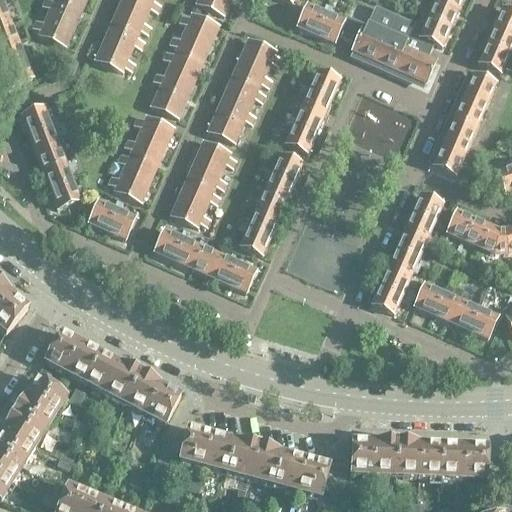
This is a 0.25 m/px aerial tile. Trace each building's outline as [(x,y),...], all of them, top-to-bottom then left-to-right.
[(81,15),(87,0),(54,0),(54,2),(81,15)] [(160,10),(152,7),(154,3),(147,0),(122,0),(120,5),(131,9),(128,16),(145,23),(149,14),(156,17),(160,10)] [(223,20),(231,0),(190,0),(190,1),(197,5),(195,8),(223,20)] [(457,14),(463,0),(436,0),(435,5),(457,14)] [(71,37),(79,18),(81,15),(54,2),(52,6),(45,3),(41,10),(49,14),(47,18),(63,26),(61,32),(71,37)] [(145,23),(128,16),(131,9),(120,5),(111,27),(138,40),(139,36),(147,39),(150,32),(143,29),(145,23)] [(449,33),(457,14),(435,5),(427,23),(449,33)] [(0,29),(10,26),(3,7),(0,8),(0,29)] [(315,39),(325,17),(306,9),(297,31),(315,39)] [(429,57),(433,48),(419,41),(419,40),(415,38),(410,36),(414,28),(374,10),(367,27),(372,29),(366,41),(359,38),(355,47),(351,55),(425,88),(434,66),(427,62),(429,57)] [(511,38),(511,16),(502,12),(494,31),(511,38)] [(333,47),(337,39),(343,25),(325,17),(315,39),(333,47)] [(372,29),(367,27),(346,17),(343,25),(337,39),(355,47),(359,38),(366,41),(372,29)] [(71,37),(61,32),(63,26),(47,18),(42,28),(35,25),(32,32),(39,36),(38,39),(65,51),(71,37)] [(202,67),(218,31),(190,19),(189,23),(182,19),(178,27),(186,30),(179,45),(172,41),(169,49),(176,52),(174,55),(202,67)] [(441,51),(449,33),(427,23),(419,40),(419,41),(433,48),(441,51)] [(0,51),(17,44),(10,26),(0,29),(0,51)] [(136,43),(138,40),(111,27),(101,49),(112,54),(115,48),(131,55),(133,51),(140,54),(144,46),(136,43)] [(508,59),(511,48),(511,38),(494,31),(486,49),(508,59)] [(24,63),(17,44),(0,51),(0,66),(2,72),(24,63)] [(263,82),(270,68),(277,71),(280,63),(273,60),(275,56),(247,44),(231,82),(258,93),(260,89),(267,93),(271,85),(263,82)] [(127,65),(131,55),(115,48),(112,54),(101,49),(94,64),(122,76),(123,73),(131,76),(134,69),(127,65)] [(500,77),(508,59),(486,49),(478,67),(500,77)] [(195,83),(202,67),(174,55),(173,59),(166,56),(162,64),(169,67),(165,78),(181,85),(184,78),(195,83)] [(32,82),(24,63),(2,72),(9,90),(32,82)] [(330,103),(339,85),(316,75),(308,93),(330,103)] [(177,123),(195,83),(184,78),(181,85),(165,78),(163,81),(156,78),(153,86),(160,89),(150,111),(177,123)] [(484,112),(495,88),(473,78),(462,102),(484,112)] [(257,97),(258,93),(231,82),(221,103),(232,108),(236,100),(252,107),(253,104),(261,107),(264,100),(257,97)] [(314,140),(330,103),(308,93),(292,130),(314,140)] [(247,119),(252,107),(236,100),(232,108),(221,103),(215,118),(242,130),(244,126),(251,129),(254,122),(247,119)] [(475,134),(484,112),(462,102),(453,124),(475,134)] [(50,130),(43,112),(21,120),(28,139),(50,130)] [(234,148),(242,130),(215,118),(207,136),(234,148)] [(156,171),(173,134),(145,122),(144,125),(136,122),(133,130),(140,133),(134,147),(127,144),(123,152),(131,155),(129,159),(156,171)] [(465,156),(475,134),(453,124),(443,146),(465,156)] [(65,168),(58,149),(50,130),(28,139),(42,176),(65,168)] [(306,158),(314,140),(292,130),(284,148),(306,158)] [(454,179),(465,156),(443,146),(432,170),(454,179)] [(218,184),(224,170),(232,173),(235,165),(228,162),(229,159),(202,147),(186,183),(213,195),(215,192),(222,195),(225,187),(218,184)] [(140,207),(156,171),(129,159),(128,162),(120,159),(117,166),(124,169),(118,184),(111,181),(107,188),(115,191),(113,195),(140,207)] [(293,187),(301,169),(280,159),(271,177),(293,187)] [(72,186),(65,168),(42,176),(50,195),(72,186)] [(511,196),(511,170),(496,176),(505,199),(511,196)] [(285,205),(293,187),(271,177),(263,196),(285,205)] [(202,221),(208,206),(215,210),(219,202),(212,199),(213,195),(186,183),(170,220),(197,232),(199,228),(206,232),(209,224),(202,221)] [(79,205),(72,186),(50,195),(57,214),(79,205)] [(269,242),(285,205),(263,196),(247,232),(269,242)] [(433,227),(441,209),(419,199),(411,217),(433,227)] [(106,235),(116,214),(98,205),(88,227),(106,235)] [(124,244),(134,222),(116,214),(106,235),(124,244)] [(480,252),(489,230),(456,215),(446,237),(480,252)] [(417,263),(433,227),(411,217),(395,254),(417,263)] [(511,256),(511,230),(503,234),(499,234),(489,230),(480,252),(493,258),(507,258),(511,256)] [(261,260),(269,242),(247,232),(239,251),(261,260)] [(172,264),(182,243),(163,234),(154,256),(172,264)] [(190,273),(200,251),(182,243),(172,264),(190,273)] [(209,281),(218,259),(200,251),(190,273),(209,281)] [(401,300),(417,263),(395,254),(379,290),(401,300)] [(227,289),(237,267),(218,259),(209,281),(227,289)] [(245,297),(255,275),(237,267),(227,289),(245,297)] [(0,308),(12,293),(5,287),(2,291),(0,288),(0,308)] [(432,319),(442,297),(423,288),(414,310),(432,319)] [(393,318),(401,300),(379,290),(371,309),(393,318)] [(0,333),(5,338),(27,311),(17,303),(20,299),(12,293),(0,308),(0,333)] [(469,335),(478,313),(442,297),(432,319),(469,335)] [(487,343),(497,321),(478,313),(469,335),(487,343)] [(64,377),(82,343),(74,339),(72,343),(60,336),(44,367),(64,377)] [(87,383),(100,358),(88,351),(90,347),(82,343),(64,377),(78,385),(80,380),(87,383)] [(104,398),(122,364),(114,360),(112,364),(100,358),(87,383),(93,387),(90,391),(104,398)] [(126,404),(140,379),(128,372),(130,368),(122,364),(104,398),(118,406),(120,401),(126,404)] [(50,379),(41,373),(38,378),(46,384),(50,379)] [(144,419),(162,385),(153,381),(151,385),(140,379),(126,404),(131,407),(129,411),(144,419)] [(66,402),(35,383),(29,392),(25,390),(20,398),(55,419),(66,402)] [(164,430),(180,400),(168,393),(170,389),(162,385),(144,419),(164,430)] [(74,407),(80,397),(75,394),(72,400),(70,405),(74,407)] [(78,410),(84,399),(80,397),(74,407),(78,410)] [(55,419),(20,398),(15,406),(19,408),(13,417),(40,434),(43,428),(47,431),(55,419)] [(37,439),(40,434),(13,417),(7,426),(4,424),(0,429),(0,432),(33,454),(41,441),(37,439)] [(88,428),(77,423),(75,428),(86,433),(88,428)] [(86,433),(75,428),(73,433),(84,437),(86,433)] [(33,454),(0,432),(0,456),(18,468),(21,463),(25,465),(33,454)] [(203,471),(211,438),(190,433),(187,435),(185,441),(180,440),(176,455),(181,456),(179,465),(203,471)] [(226,477),(235,443),(226,440),(226,442),(211,438),(203,471),(226,477)] [(89,452),(93,443),(87,441),(84,450),(89,452)] [(372,480),(374,441),(365,441),(365,445),(351,445),(350,479),(372,480)] [(395,477),(396,447),(383,446),(383,442),(374,441),(372,480),(388,481),(388,477),(395,477)] [(249,484),(258,451),(243,447),(244,445),(235,443),(226,477),(249,484)] [(417,482),(419,443),(410,443),(410,447),(396,447),(395,477),(402,477),(402,481),(417,482)] [(440,479),(441,449),(428,448),(428,444),(419,443),(417,482),(432,483),(433,479),(440,479)] [(462,484),(464,445),(455,445),(454,449),(441,449),(440,479),(447,479),(447,483),(462,484)] [(485,485),(486,451),(473,450),(473,446),(464,445),(462,484),(462,489),(474,490),(474,484),(485,485)] [(273,490),(282,455),(273,453),(272,455),(258,451),(249,484),(273,490)] [(296,496),(305,463),(290,459),(291,457),(282,455),(273,490),(296,496)] [(14,474),(18,468),(0,456),(0,480),(11,488),(18,476),(14,474)] [(122,471),(127,460),(122,458),(117,469),(122,471)] [(72,465),(61,460),(59,465),(70,469),(72,465)] [(96,473),(101,462),(96,460),(92,471),(96,473)] [(127,473),(131,462),(127,460),(122,471),(127,473)] [(101,475),(105,464),(101,462),(96,473),(101,475)] [(162,484),(169,467),(159,463),(152,480),(162,484)] [(327,495),(331,480),(326,479),(328,472),(326,469),(305,463),(296,496),(320,502),(322,493),(327,495)] [(70,469),(59,465),(57,469),(68,474),(70,469)] [(140,485),(143,480),(134,476),(131,481),(140,485)] [(0,505),(11,488),(0,480),(0,505)] [(138,491),(140,485),(131,481),(129,487),(138,491)] [(199,492),(202,486),(192,482),(190,488),(199,492)] [(197,497),(199,492),(190,488),(188,493),(197,497)] [(79,511),(86,498),(67,490),(57,511),(79,511)] [(178,500),(180,495),(171,491),(169,496),(178,500)] [(176,506),(178,500),(169,496),(167,502),(176,506)] [(57,502),(46,497),(44,502),(55,506),(57,502)] [(101,511),(103,509),(97,506),(99,503),(86,498),(79,511),(101,511)] [(243,510),(246,505),(237,501),(234,506),(243,510)] [(55,506),(44,502),(42,506),(53,511),(55,506)]
